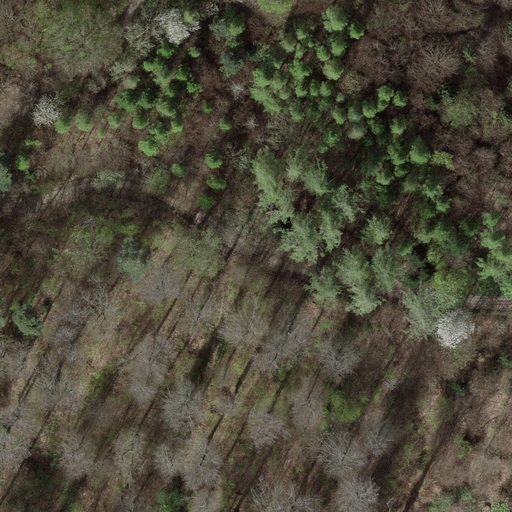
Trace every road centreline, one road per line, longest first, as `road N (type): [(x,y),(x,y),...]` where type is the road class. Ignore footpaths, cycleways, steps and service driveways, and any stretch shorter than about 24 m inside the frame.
road 1 (track): [(0,203),(124,178),(149,183),(255,254),(343,284),(511,292)]
road 2 (track): [(0,124),(118,35),(138,0)]
